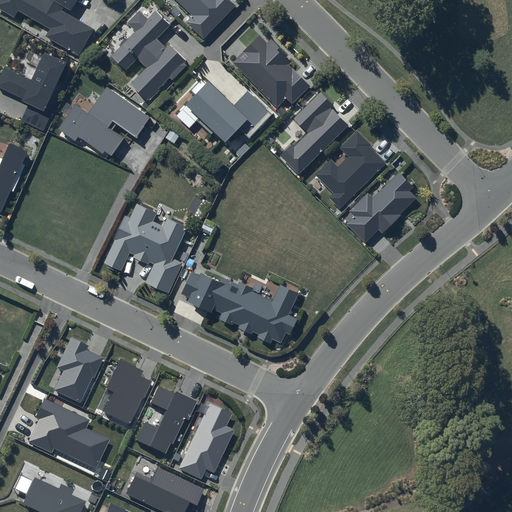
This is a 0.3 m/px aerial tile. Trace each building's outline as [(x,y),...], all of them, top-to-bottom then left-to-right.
[(0,0),(0,8),(15,17),(19,10),(51,28),(45,37),(79,57),(95,29),(63,11),(65,6),(71,10),(77,0),(0,0)] [(176,0),(192,15),(185,23),(203,39),(236,6),(229,0),(176,0)] [(135,31),(110,56),(125,71),(137,59),(146,68),(131,84),(147,102),(170,78),(173,80),(187,66),(184,63),(186,60),(169,44),(166,48),(157,39),(170,25),(156,11),(148,19),(139,10),(127,23),(135,31)] [(266,42),(260,35),(232,62),(276,108),(286,98),(292,104),(310,86),(283,60),(287,56),(270,39),(266,42)] [(31,80),(4,67),(0,76),(0,87),(23,98),(21,101),(28,104),(21,121),(44,131),(52,113),(45,110),(67,63),(44,52),(31,80)] [(192,93),(184,102),(222,140),(236,126),(246,136),(268,113),(245,91),(232,104),(206,79),(202,83),(199,80),(189,90),(192,93)] [(107,87),(89,113),(76,103),(58,129),(75,141),(78,136),(102,154),(104,151),(111,156),(124,138),(107,127),(112,121),(136,138),(150,118),(107,87)] [(320,92),(294,118),(308,133),(294,147),(292,144),(280,156),(298,175),(348,125),(331,108),(334,105),(320,92)] [(330,159),(315,175),(334,194),(329,198),(340,210),(387,163),(357,131),(340,148),(349,157),(338,167),(330,159)] [(26,165),(22,163),(28,151),(10,143),(3,159),(0,158),(0,211),(1,212),(11,190),(14,192),(26,165)] [(414,187),(399,172),(373,198),(367,193),(349,212),(354,217),(346,224),(365,243),(378,230),(381,232),(416,198),(409,191),(414,187)] [(156,210),(136,200),(129,215),(125,213),(113,237),(114,238),(104,260),(121,268),(129,250),(134,252),(133,254),(148,261),(149,259),(154,261),(145,280),(168,290),(182,260),(172,255),(187,224),(167,214),(163,223),(152,218),(156,210)] [(193,271),(182,294),(190,298),(189,301),(213,312),(214,309),(223,313),(220,319),(234,325),(235,323),(241,326),(240,328),(253,335),(255,332),(261,334),(259,337),(272,344),(274,339),(282,343),(287,332),(291,334),(299,319),(290,314),(300,293),(282,284),(274,301),(253,291),(255,288),(242,282),(240,285),(224,277),(222,280),(203,271),(201,275),(193,271)] [(88,346),(71,338),(56,368),(63,371),(54,390),(80,403),(92,377),(94,378),(103,357),(87,350),(88,346)] [(143,371),(120,360),(106,389),(114,392),(105,412),(131,424),(151,381),(141,376),(143,371)] [(175,393),(159,386),(151,403),(167,410),(158,428),(145,422),(136,440),(166,454),(170,443),(173,444),(185,418),(189,420),(197,401),(176,391),(175,393)] [(90,420),(44,398),(35,417),(39,419),(28,442),(52,453),(54,448),(97,468),(110,439),(86,428),(90,420)] [(232,414),(210,403),(179,469),(202,479),(207,469),(214,473),(235,430),(226,426),(232,414)] [(205,489),(157,467),(151,479),(137,472),(126,494),(163,511),(185,511),(190,502),(197,506),(205,489)] [(77,511),(84,499),(70,492),(72,488),(60,482),(57,487),(34,476),(22,500),(46,511),(45,511),(77,511)]
